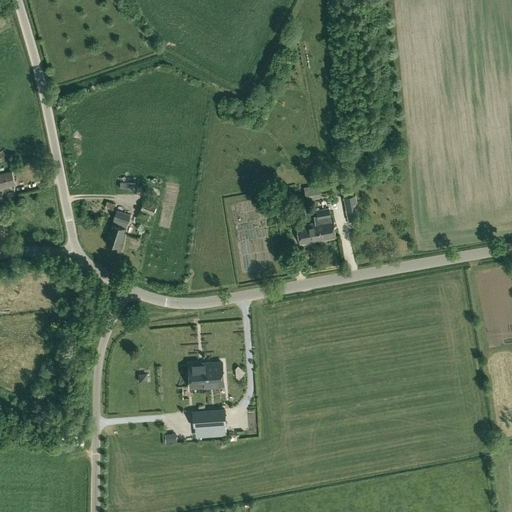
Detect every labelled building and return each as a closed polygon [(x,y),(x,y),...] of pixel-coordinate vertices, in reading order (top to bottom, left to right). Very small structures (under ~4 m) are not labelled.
[(5,148),(0,149),(0,160),(9,156),(5,148)] [(11,170),(0,173),(0,187),(15,183),(11,170)] [(326,195),(324,183),(304,187),(305,194),(306,199),(326,195)] [(356,194),(351,195),(344,196),(348,221),(356,220),(360,219),(356,194)] [(146,195),(141,210),(153,214),(158,199),(146,195)] [(113,209),(115,203),(103,200),(101,206),(113,209)] [(314,216),(315,222),(297,226),(300,244),(336,237),(332,219),(331,219),(329,207),(316,209),(317,215),(314,216)] [(111,224),(109,232),(106,242),(120,246),(124,232),(125,228),(129,214),(116,210),(113,219),(112,224),(111,224)] [(140,213),(137,220),(144,222),(146,215),(140,213)] [(191,387),(191,384),(207,383),(207,386),(223,385),(222,362),(221,362),(221,365),(207,366),(207,363),(189,364),(191,387)] [(137,374),(137,382),(145,381),(144,373),(137,374)] [(193,411),(194,426),(226,424),(225,409),(193,411)] [(166,442),(176,441),(176,433),(165,434),(166,442)]
